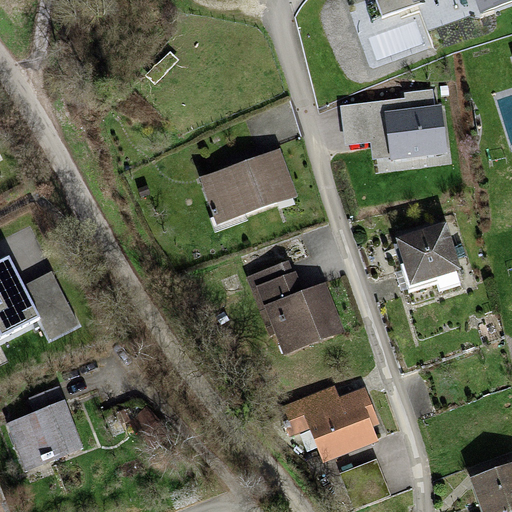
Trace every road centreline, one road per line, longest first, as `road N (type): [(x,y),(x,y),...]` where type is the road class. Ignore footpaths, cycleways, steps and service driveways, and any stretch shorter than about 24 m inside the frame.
road 1 (unclassified): [(303,511),(129,272),(34,99),(0,55)]
road 2 (residential): [(419,511),(412,456),(271,11),(286,0)]
